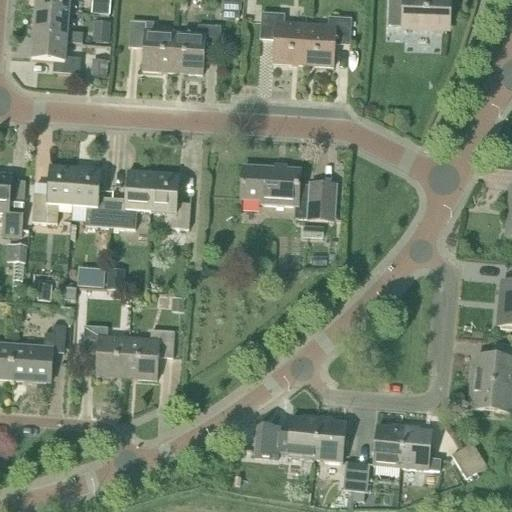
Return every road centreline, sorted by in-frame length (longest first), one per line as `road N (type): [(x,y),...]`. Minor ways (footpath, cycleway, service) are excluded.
road 1 (residential): [(0,509),(167,453),(245,405),(354,316),(417,251),(455,183)]
road 2 (residential): [(455,183),(343,130),(0,109)]
